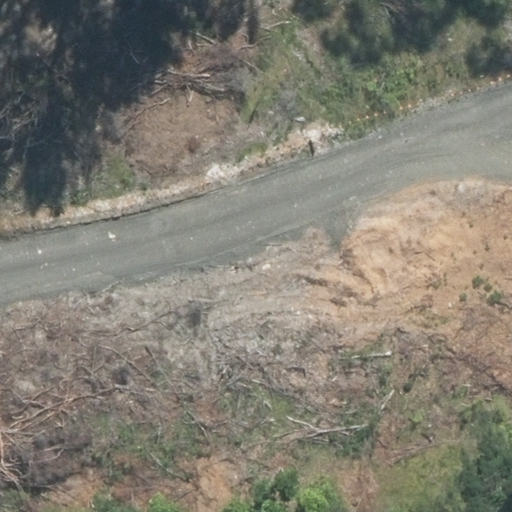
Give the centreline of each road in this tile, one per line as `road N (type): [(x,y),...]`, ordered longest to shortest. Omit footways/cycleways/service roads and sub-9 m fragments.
road 1 (trunk): [(511,190),(0,274)]
road 2 (trunk): [(0,192),(511,109)]
